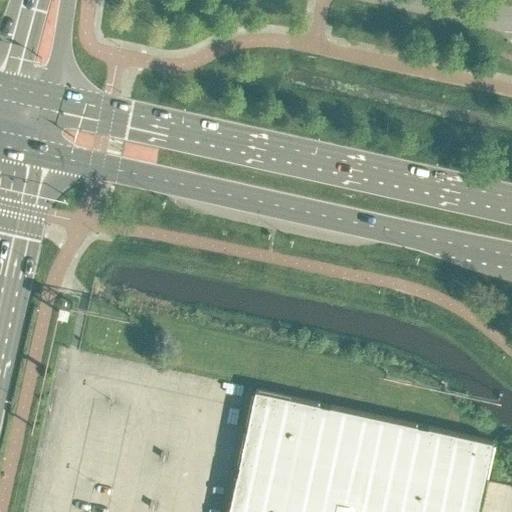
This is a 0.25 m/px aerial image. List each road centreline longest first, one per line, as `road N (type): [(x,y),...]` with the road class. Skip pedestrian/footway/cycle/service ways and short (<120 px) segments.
road 1 (secondary): [(31,152),(511,254)]
road 2 (secondary): [(511,198),(46,96)]
road 3 (primary): [(0,295),(31,152)]
